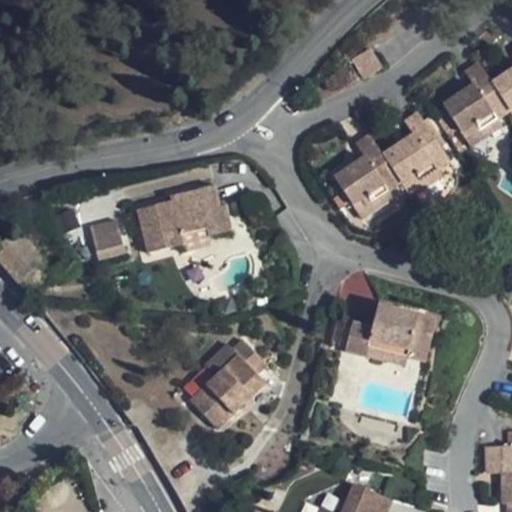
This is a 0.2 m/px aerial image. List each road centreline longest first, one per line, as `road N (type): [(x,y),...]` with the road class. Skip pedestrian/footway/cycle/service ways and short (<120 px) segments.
road 1 (residential): [(472,511),(465,437),(500,340),(497,312),(470,285),(360,256),(312,224),(268,136)]
road 2 (residential): [(268,136),(334,112),(505,0)]
road 3 (residential): [(0,188),(220,133),(254,107)]
road 4 (secondary): [(0,305),(68,365),(158,511)]
road 5 (unknown): [(312,224),(293,391)]
road 6 (residential): [(254,107),(361,0)]
